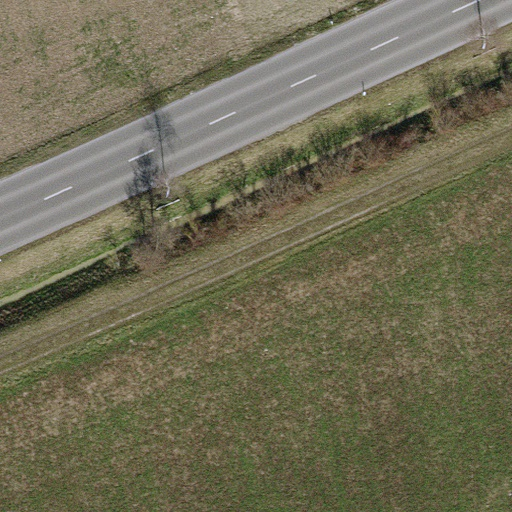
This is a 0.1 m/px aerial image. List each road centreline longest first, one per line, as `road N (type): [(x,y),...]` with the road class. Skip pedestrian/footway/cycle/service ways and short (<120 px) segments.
road 1 (track): [(511,138),(0,361)]
road 2 (secondary): [(0,223),(486,0)]
